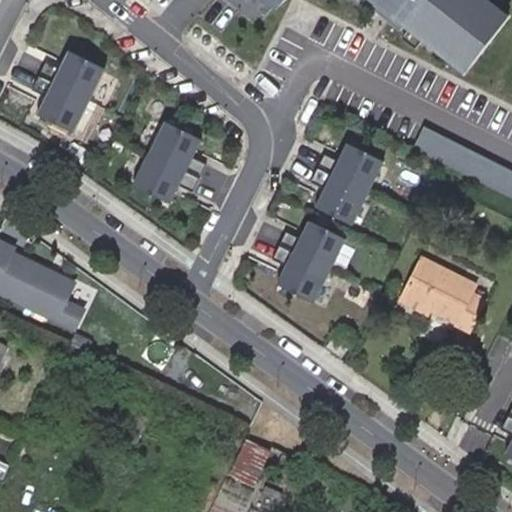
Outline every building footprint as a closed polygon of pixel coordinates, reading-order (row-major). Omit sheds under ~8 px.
[(482,0),(371,0),(441,54),(446,48),(460,59),(497,13),(482,1),(482,0)] [(501,7),(492,0),(482,0),(482,1),(497,13),(501,7)] [(73,130),(105,65),(67,47),(59,66),(45,59),(32,87),(45,94),(37,112),(73,130)] [(460,59),(446,48),(441,54),(456,65),(460,59)] [(200,136),(163,117),(131,181),(167,200),(176,182),(190,189),(204,161),(190,154),(200,136)] [(418,155),(511,191),(511,164),(427,131),(418,155)] [(349,221),(380,156),(344,138),(335,156),(321,149),(307,177),(321,184),(312,202),(349,221)] [(310,299),(343,235),(307,216),(298,234),(284,227),(270,255),(283,262),(274,280),(310,299)] [(74,283),(11,254),(13,250),(0,243),(0,293),(76,328),(84,310),(66,301),(74,283)] [(480,285),(422,257),(403,295),(397,291),(391,302),(398,306),(396,310),(424,323),(422,328),(432,333),(434,328),(453,337),(457,329),(470,335),(486,299),(476,294),(480,285)] [(120,384),(113,398),(125,404),(132,390),(120,384)] [(511,457),(511,408),(501,430),(511,435),(511,442),(506,455),(511,457)] [(146,422),(127,413),(115,436),(134,445),(146,422)] [(213,430),(200,423),(195,433),(208,439),(213,430)] [(224,435),(215,431),(211,441),(220,445),(224,435)] [(238,441),(227,436),(223,446),(234,451),(238,441)] [(249,491),(268,455),(246,444),(227,480),(249,491)]
